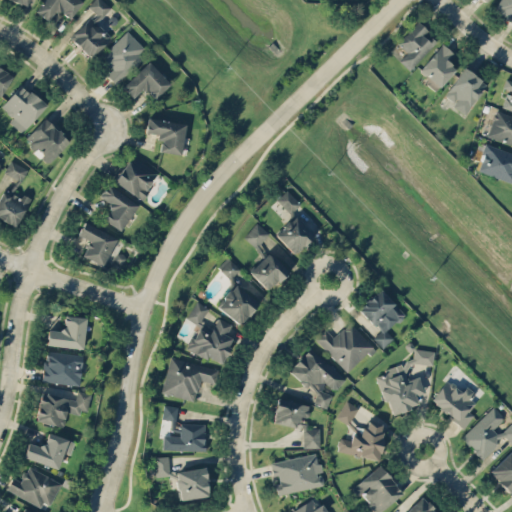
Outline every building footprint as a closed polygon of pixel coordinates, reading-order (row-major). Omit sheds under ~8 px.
[(43,0),(35,11),(47,20),(56,8),(69,18),(82,0),(81,0),(43,0)] [(90,57),(109,37),(94,22),(109,6),(102,0),(92,0),(87,5),(93,11),(69,37),(90,57)] [(511,21),(511,0),(499,0),(493,9),(511,21)] [(435,42),(425,32),(428,30),(418,20),(397,42),(407,51),(399,60),(409,70),(435,42)] [(147,52),(127,30),(99,56),(111,69),(106,74),(114,83),(147,52)] [(452,52),(442,43),(419,69),(427,77),(424,81),(434,91),(455,68),(446,59),(452,52)] [(121,87),(132,97),(142,87),(154,99),(170,82),(147,60),(121,87)] [(0,95),(0,96),(12,75),(0,67),(0,95)] [(442,96),(465,113),(487,84),(464,67),(442,96)] [(511,80),(505,78),(501,89),(506,90),(501,107),(511,110),(511,80)] [(45,104),(20,83),(0,105),(0,106),(13,117),(9,121),(21,132),(45,104)] [(486,135),(511,144),(511,115),(495,109),(486,135)] [(47,162),(68,140),(44,117),(23,139),(47,162)] [(160,134),(158,151),(181,153),(184,122),(146,118),(145,132),(160,134)] [(511,152),(484,144),(476,170),(511,181),(511,152)] [(113,181),(139,199),(157,173),(131,155),(113,181)] [(3,172),(21,181),(27,168),(10,159),(3,172)] [(119,230),(137,204),(107,183),(98,195),(111,204),(102,218),(119,230)] [(0,217),(15,226),(30,197),(21,192),(19,195),(11,192),(10,193),(2,189),(0,193),(0,217)] [(300,203),(286,189),(276,199),(290,213),(300,203)] [(293,254),(313,235),(295,215),(275,234),(293,254)] [(81,256),(103,265),(115,236),(82,222),(77,235),(88,239),(81,256)] [(257,247),(268,231),(255,222),(243,238),(257,247)] [(248,272),(267,291),(287,270),(268,251),(248,272)] [(240,268),(227,256),(218,266),(230,279),(240,268)] [(241,325),(258,301),(233,284),(216,307),(241,325)] [(404,314),(380,288),(358,308),(379,331),(372,337),(382,347),(392,337),(386,330),(404,314)] [(220,364),(232,337),(225,334),(230,324),(217,317),(213,327),(200,322),(207,306),(195,300),(186,319),(197,324),(186,348),(220,364)] [(82,348),(86,317),(64,314),(62,330),(48,328),(46,344),(82,348)] [(347,372),(374,347),(349,321),(333,337),(324,328),(314,338),(347,372)] [(345,378),(309,347),(289,370),(317,395),(313,399),(322,408),(332,397),(321,387),(325,382),(334,390),(345,378)] [(391,413),(415,405),(416,394),(423,392),(417,376),(407,379),(405,373),(406,364),(413,362),(432,365),(434,350),(413,348),(412,359),(398,364),(384,369),(384,373),(375,376),(383,400),(387,401),(391,413)] [(80,384),(82,353),(44,351),(42,381),(80,384)] [(217,368),(169,356),(161,392),(194,400),(199,379),(214,383),(217,368)] [(429,401),(464,427),(473,414),(466,409),(477,394),(464,384),(460,390),(445,379),(429,401)] [(90,392),(77,390),(75,399),(40,392),(35,420),(63,426),(66,409),(86,413),(90,392)] [(309,405),(277,397),(271,421),(296,427),(299,415),(306,417),(309,405)] [(358,408),(346,400),(336,416),(347,424),(358,408)] [(161,419),(170,420),(169,428),(174,429),(176,406),(162,404),(161,419)] [(511,441),(511,422),(508,419),(506,420),(493,406),(460,436),(480,458),(504,437),(510,443),(511,441)] [(377,459),(384,424),(367,420),(365,428),(359,427),(358,435),(351,433),(350,440),(339,438),(336,450),(377,459)] [(162,449),(204,450),(204,423),(179,423),(179,435),(162,435),(162,449)] [(319,447),(319,425),(301,425),(302,447),(319,447)] [(22,457),(57,468),(62,451),(70,453),(74,441),(47,432),(43,446),(27,441),(22,457)] [(511,454),(509,451),(488,471),(508,492),(511,488),(511,454)] [(269,461),(272,475),(274,475),(278,493),(323,484),(321,472),(320,473),(316,452),(269,461)] [(167,455),(154,456),(154,475),(168,474),(167,455)] [(12,476),(6,489),(44,509),(59,482),(27,465),(19,480),(12,476)] [(374,511),(401,494),(381,465),(352,484),(371,511),(374,511)] [(174,471),(180,500),(208,494),(203,466),(174,471)] [(404,511),(436,511),(419,496),(404,511)] [(289,511),(327,511),(322,502),(316,505),(312,498),(289,511)]
